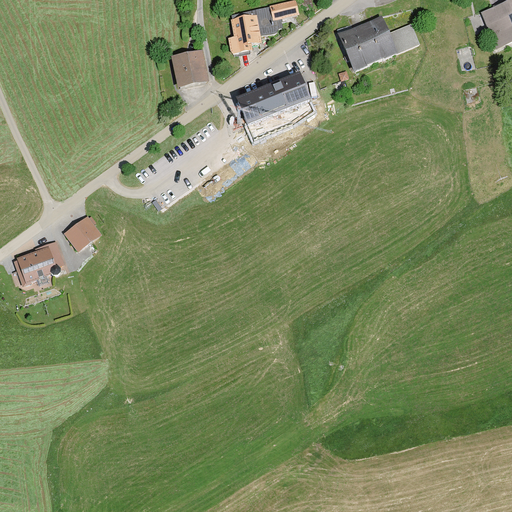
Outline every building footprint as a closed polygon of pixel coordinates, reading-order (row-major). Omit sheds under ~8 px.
[(231,17),(239,55),(251,52),(249,47),(260,45),(258,38),(273,35),(275,35),(277,33),(277,32),(277,30),(281,30),(280,20),(297,17),(295,4),(231,17)] [(511,45),(511,4),(483,15),(496,52),(511,45)] [(353,76),(419,48),(411,28),(389,37),(383,22),(354,34),(351,27),(335,33),(353,76)] [(201,57),(175,62),(180,88),(206,83),(201,57)] [(248,132),(321,101),(317,93),(306,98),(302,89),(294,93),(292,87),(275,94),(274,91),(237,106),(248,132)] [(91,219),(68,236),(82,254),(105,238),(91,219)] [(44,255),(18,263),(26,286),(61,274),(53,250),(43,253),(44,255)]
